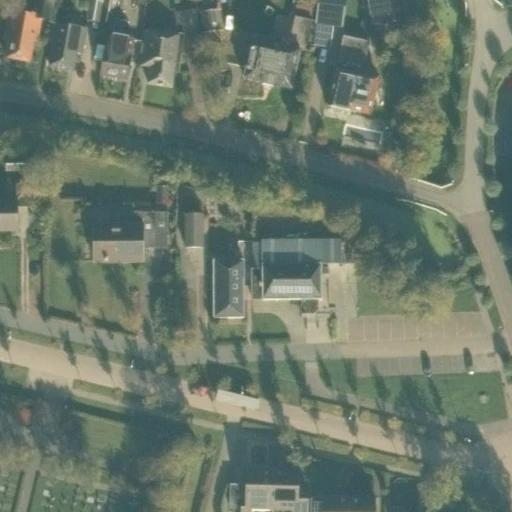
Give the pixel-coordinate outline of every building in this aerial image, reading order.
[(8,42),(5,59),(30,63),(33,42),(36,43),(41,18),(50,19),(53,0),(35,0),(32,16),(9,12),(4,42),(8,42)] [(90,0),(86,22),(98,24),(103,0),(90,0)] [(110,19),(113,19),(116,0),(103,0),(100,23),(109,24),(110,19)] [(312,18),(316,1),(308,0),(297,0),(295,14),(312,18)] [(333,27),(342,28),(345,0),(342,0),(317,0),(314,25),(316,25),(333,27)] [(381,22),(382,24),(405,20),(401,0),(367,0),(371,24),(381,22)] [(81,54),(86,30),(66,26),(69,9),(55,6),(48,44),(52,45),(49,67),(73,71),(76,53),(81,54)] [(199,31),(196,11),(180,14),(183,34),(199,31)] [(223,32),(219,12),(199,15),(203,36),(223,32)] [(244,80),(291,90),(300,51),(304,52),(311,22),(294,18),(287,47),(253,39),(244,80)] [(108,35),(124,37),(126,22),(113,20),(111,19),(110,25),(108,35)] [(147,85),(171,88),(174,73),(178,73),(183,37),(144,31),(138,66),(141,66),(141,67),(150,68),(147,85)] [(107,34),(100,76),(126,81),(133,39),(124,37),(108,35),(107,34)] [(335,69),(327,107),(370,116),(378,79),(361,75),(368,44),(344,38),(336,70),(335,69)] [(229,72),(222,46),(210,49),(217,75),(229,72)] [(26,158),(6,158),(6,172),(26,172),(26,158)] [(0,200),(0,231),(17,232),(17,208),(31,208),(31,185),(16,185),(16,201),(0,200)] [(155,203),(168,203),(168,188),(155,188),(155,203)] [(132,225),(94,226),(95,262),(141,261),(141,238),(167,237),(167,213),(132,213),(132,225)] [(184,216),(185,250),(204,250),(203,216),(184,216)] [(251,301),(300,301),(300,310),(317,310),(317,301),(321,301),(321,265),(341,265),(341,241),(321,241),(261,241),(261,270),(251,270),(251,301)] [(212,261),(213,319),(244,319),(244,261),(212,261)] [(251,511),(252,511),(271,511),(272,471),(246,471),(246,486),(231,486),(230,509),(241,509),(240,511),(251,511)] [(291,511),(307,511),(308,492),(298,492),(298,472),(272,471),(271,511),(291,511)] [(348,511),(349,499),(323,498),(323,500),(311,500),(310,511),(348,511)] [(374,511),(375,499),(349,499),(348,511),(374,511)]
